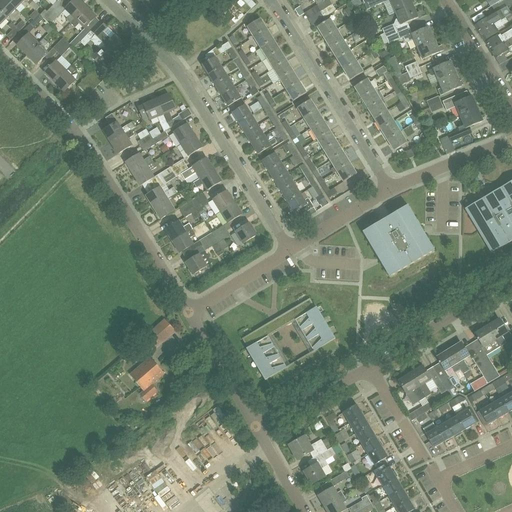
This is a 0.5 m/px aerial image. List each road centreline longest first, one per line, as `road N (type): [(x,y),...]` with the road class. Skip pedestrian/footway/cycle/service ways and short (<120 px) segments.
road 1 (residential): [(188,311),(82,143),(0,57)]
road 2 (residential): [(105,0),(177,73),(289,252)]
road 3 (residential): [(268,0),(388,190)]
road 4 (residential): [(368,364),(511,273)]
road 5 (residential): [(437,481),(368,364)]
road 6 (residential): [(255,427),(188,311)]
road 7 (residential): [(388,190),(511,139)]
road 8 (residential): [(255,427),(368,364)]
road 9 (residential): [(511,108),(444,0)]
